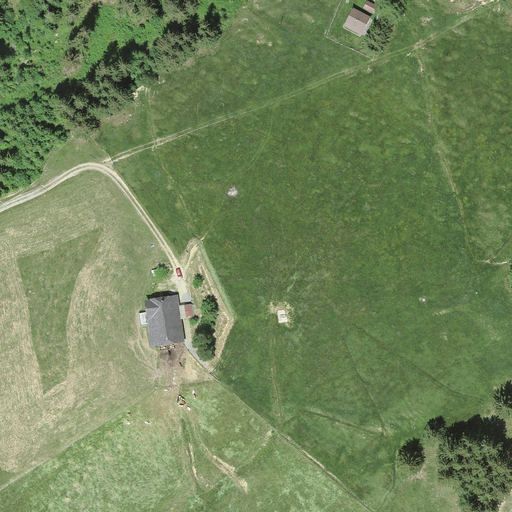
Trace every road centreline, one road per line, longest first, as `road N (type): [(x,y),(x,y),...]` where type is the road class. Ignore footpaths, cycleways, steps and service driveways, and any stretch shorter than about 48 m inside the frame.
road 1 (track): [(96,167),(423,45),(498,0)]
road 2 (track): [(96,167),(116,179),(177,268)]
